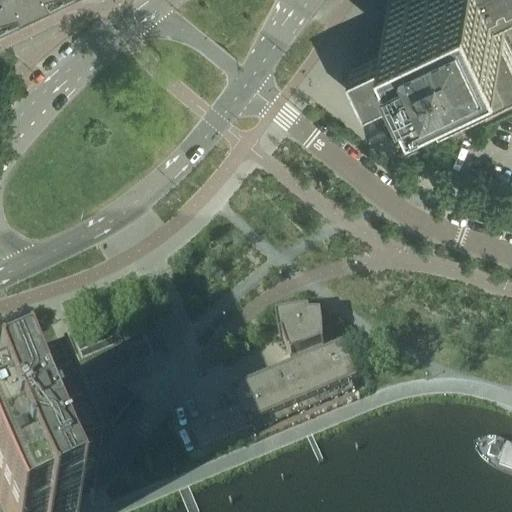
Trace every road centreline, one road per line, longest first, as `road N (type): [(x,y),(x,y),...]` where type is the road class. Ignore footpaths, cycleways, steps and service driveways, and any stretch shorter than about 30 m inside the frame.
road 1 (residential): [(15,511),(108,470),(187,372),(140,250),(115,214)]
road 2 (residential): [(511,257),(419,223),(246,86)]
road 3 (tertiary): [(115,214),(195,149),(246,86)]
road 4 (tertiary): [(142,16),(26,118)]
road 5 (tertiary): [(246,86),(194,39),(142,16)]
